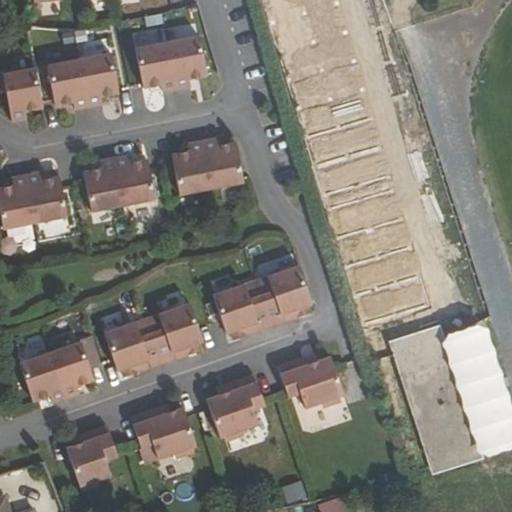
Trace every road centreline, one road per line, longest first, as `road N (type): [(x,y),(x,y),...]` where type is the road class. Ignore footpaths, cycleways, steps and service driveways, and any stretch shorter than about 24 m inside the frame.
road 1 (residential): [(240,109),(331,323),(0,439)]
road 2 (unknown): [(355,0),(428,264)]
road 3 (residential): [(0,130),(29,145),(240,109)]
